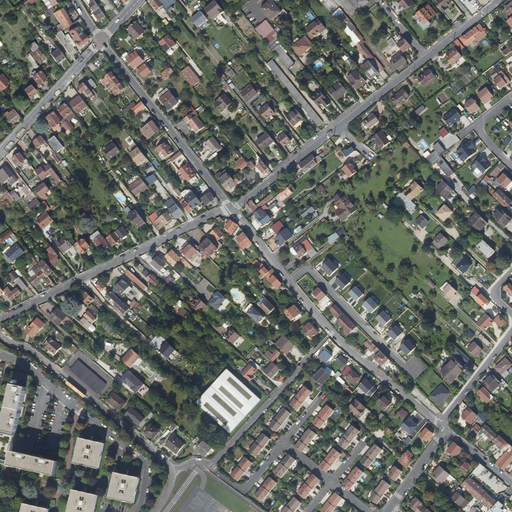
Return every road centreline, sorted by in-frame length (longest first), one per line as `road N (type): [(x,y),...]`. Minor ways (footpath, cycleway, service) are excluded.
road 1 (residential): [(0,319),(231,208)]
road 2 (residential): [(0,324),(171,470)]
road 3 (residential): [(231,208),(101,40)]
road 4 (residential): [(331,333),(217,459),(204,463)]
road 5 (residential): [(289,282),(308,270),(403,366),(415,367)]
road 6 (tertiary): [(0,152),(101,40)]
road 7 (residential): [(331,333),(439,423)]
road 8 (residential): [(231,208),(338,128)]
road 9 (unknown): [(133,253),(227,341)]
road 10 (unknown): [(498,284),(426,213),(422,195)]
